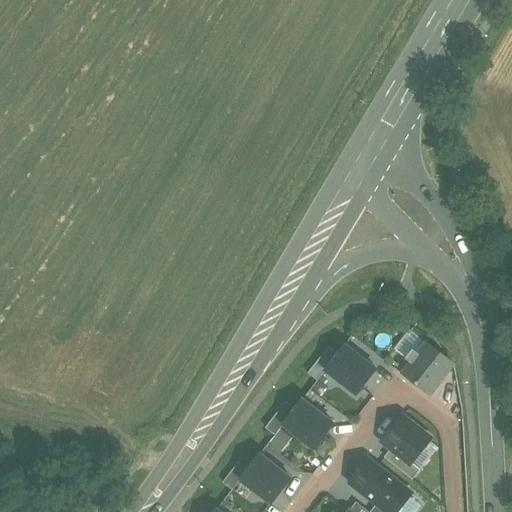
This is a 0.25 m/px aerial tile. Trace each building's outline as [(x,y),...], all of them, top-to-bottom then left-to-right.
[(444,347),(428,324),(421,321),(413,330),(428,342),(429,342),(441,351),(444,347)] [(428,342),(421,352),(415,348),(408,357),(413,361),(406,371),(418,381),(417,382),(420,384),(421,383),(433,393),(456,363),(441,351),(429,342),(428,342)] [(378,368),(347,344),(340,353),(328,369),(358,393),(378,368)] [(331,346),(310,372),(320,380),(328,369),(340,353),(331,346)] [(335,422),(305,399),(297,408),(285,424),(286,424),(316,447),(335,422)] [(288,401),(268,427),(277,435),(286,424),(285,424),(297,408),(288,401)] [(390,441),(415,460),(435,434),(405,411),(385,438),(390,441)] [(415,460),(390,441),(383,452),(411,473),(419,463),(415,460)] [(293,477),(262,453),(255,463),(243,478),(243,479),(273,502),(293,477)] [(245,455),(225,482),(235,489),(243,479),(243,478),(255,463),(245,455)] [(369,460),(351,482),(378,503),(389,511),(397,511),(412,494),(369,460)] [(350,511),(369,511),(357,502),(350,511)] [(389,511),(378,503),(371,511),(389,511)]
